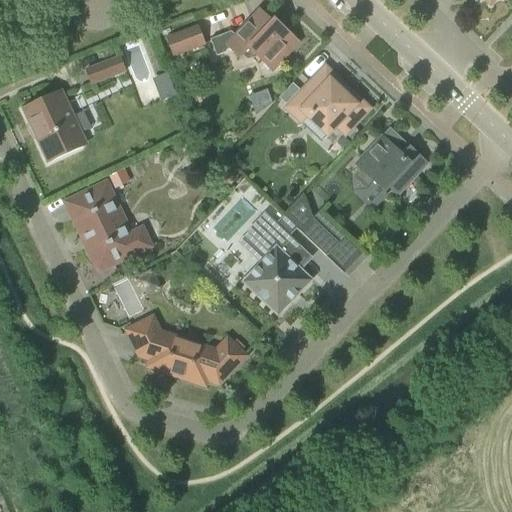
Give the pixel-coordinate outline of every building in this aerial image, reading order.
[(273,23),(260,11),(236,37),(231,32),(210,40),(217,59),(226,54),(230,49),(240,59),(249,50),(269,69),(296,41),(275,21),(273,23)] [(174,56),(203,45),(197,28),(167,40),(174,56)] [(91,86),(125,73),(120,58),(86,71),(91,86)] [(160,102),(175,96),(167,75),(152,80),(160,102)] [(348,99),(338,89),(342,84),(334,77),(321,91),(312,83),(287,109),(297,118),(305,109),(311,115),(309,118),(320,129),(324,126),(331,132),(337,126),(340,130),(364,105),(352,94),(348,99)] [(48,163),(86,146),(61,93),(23,111),(48,163)] [(410,150),(390,132),(385,137),(384,136),(356,166),(360,170),(353,177),(354,192),(367,191),(374,183),(385,193),(397,180),(405,188),(427,165),(411,149),(410,150)] [(130,237),(106,186),(67,204),(99,271),(149,247),(142,232),(130,237)] [(249,232),(271,254),(243,283),(278,316),(312,281),(292,263),(303,252),(288,237),(296,229),(307,239),(320,226),(313,219),(304,197),(284,218),(284,217),(276,225),(265,215),(249,232)] [(327,258),(339,245),(320,226),(307,239),(327,258)] [(217,353),(160,334),(153,319),(128,332),(140,357),(151,360),(149,368),(205,387),(208,381),(219,385),(245,357),(228,341),(217,353)]
